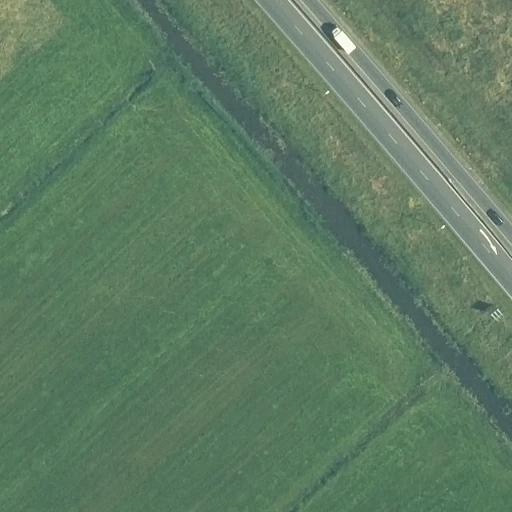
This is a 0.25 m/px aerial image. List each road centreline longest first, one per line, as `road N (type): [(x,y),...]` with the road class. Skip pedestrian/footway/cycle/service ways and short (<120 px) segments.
road 1 (trunk): [(267,0),(511,281)]
road 2 (trunk): [(511,235),(306,0)]
